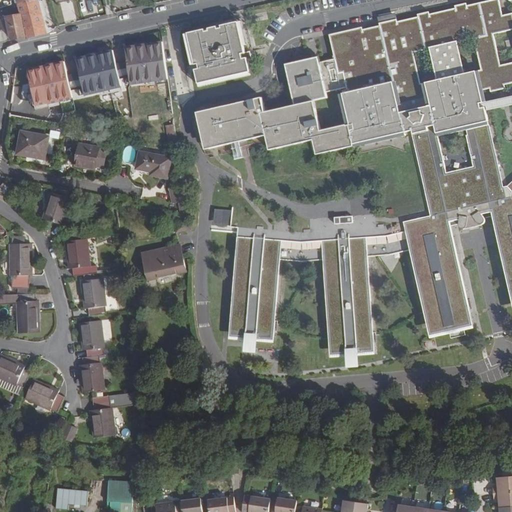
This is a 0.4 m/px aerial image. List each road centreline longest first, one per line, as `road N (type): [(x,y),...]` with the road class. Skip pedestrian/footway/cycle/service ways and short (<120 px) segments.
road 1 (tertiary): [(1,54),(231,0)]
road 2 (residential): [(0,211),(48,262),(64,323),(62,356)]
